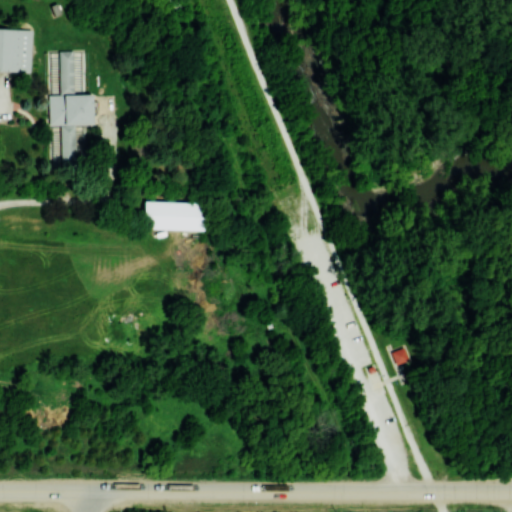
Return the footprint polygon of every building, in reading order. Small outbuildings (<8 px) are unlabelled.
[(31,29),(0,27),(0,69),(29,71),(31,29)] [(73,94),(72,50),(47,51),(49,124),(60,124),(60,165),(75,165),(74,124),(91,124),(91,93),(73,94)] [(201,229),(202,202),(142,200),(141,227),(201,229)] [(395,363),(408,359),(403,346),(390,351),(395,363)] [(367,366),(369,371),(375,369),(372,363),(367,366)]
